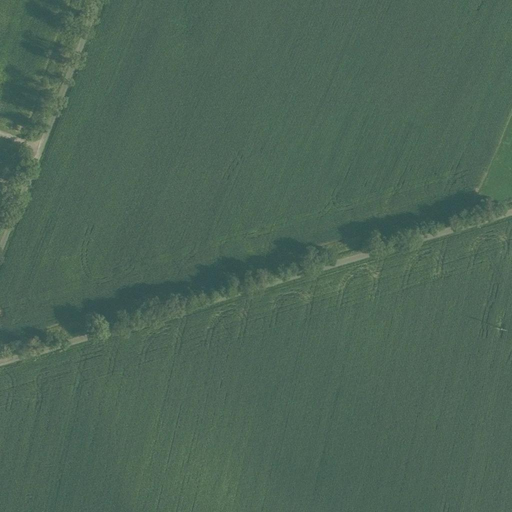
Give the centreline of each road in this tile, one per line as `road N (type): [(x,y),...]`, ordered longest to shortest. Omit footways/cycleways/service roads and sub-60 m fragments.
road 1 (unclassified): [(0,361),(511,210)]
road 2 (unclassified): [(94,0),(0,245)]
